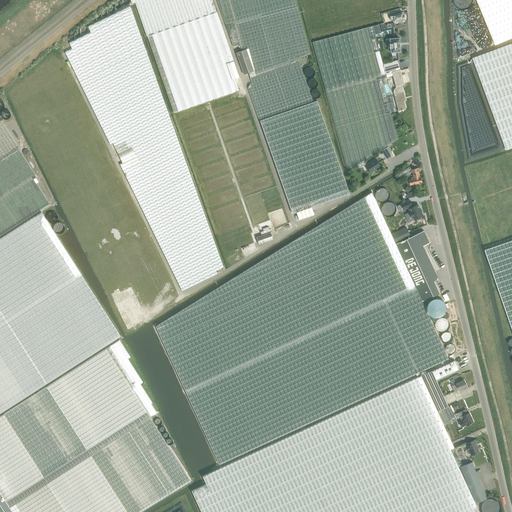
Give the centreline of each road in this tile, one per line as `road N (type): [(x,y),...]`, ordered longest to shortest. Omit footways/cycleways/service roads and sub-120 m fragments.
road 1 (unclassified): [(508,511),(420,140),(410,0)]
road 2 (unknown): [(422,0),(430,119),(511,477)]
